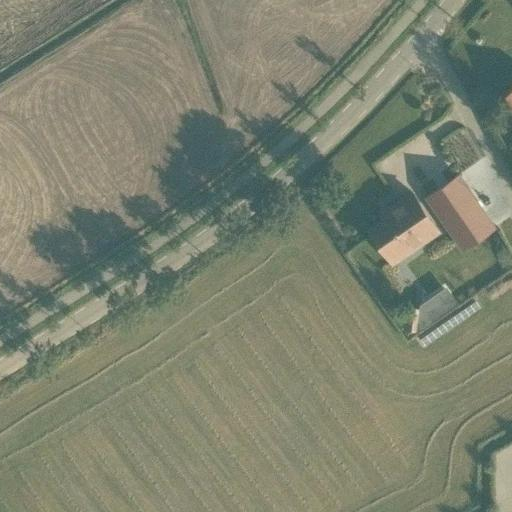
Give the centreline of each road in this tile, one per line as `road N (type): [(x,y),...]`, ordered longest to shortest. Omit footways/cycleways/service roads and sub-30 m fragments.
road 1 (tertiary): [(0,369),(251,203),(422,38)]
road 2 (unclassified): [(511,194),(422,38)]
